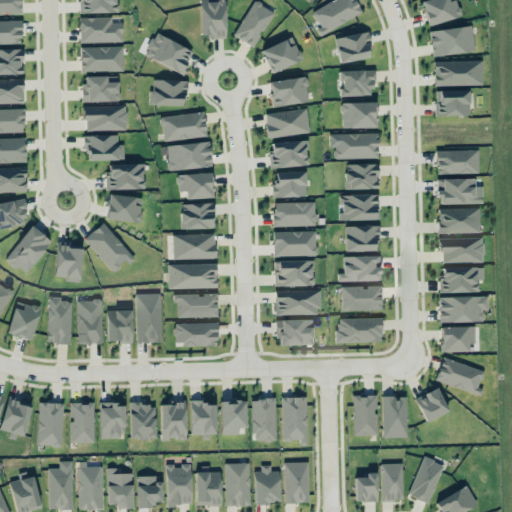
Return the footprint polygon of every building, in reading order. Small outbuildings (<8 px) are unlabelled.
[(0,0),(0,13),(21,13),(20,0),(0,0)] [(224,36),(224,0),(199,0),(199,36),(224,36)] [(253,0),(232,34),(252,46),(273,12),(253,0)] [(361,12),(354,0),(331,0),(310,12),(321,33),(361,12)] [(421,0),(426,24),(460,17),(456,0),(450,0),(448,1),(447,0),(421,0)] [(121,41),(121,21),(111,22),(110,16),(79,17),(79,42),(121,41)] [(428,30),(431,55),(473,51),(471,25),(428,30)] [(192,52),(155,32),(143,54),(181,74),(192,52)] [(366,32),(334,37),(338,62),(370,57),(366,32)] [(260,49),(270,72),(301,59),(292,36),(260,49)] [(121,45),(79,46),(80,71),(122,70),(121,45)] [(0,73),(21,73),(21,48),(0,48),(0,73)] [(433,85),(481,84),(480,59),(433,61),(433,85)] [(338,70),(338,80),(339,80),(340,95),(372,94),(372,69),(338,70)] [(81,76),(82,101),(117,101),(117,75),(81,76)] [(307,102),(305,77),(269,80),(271,105),(307,102)] [(184,80),(150,79),(149,104),(183,105),(184,80)] [(434,90),(434,115),(468,115),(467,89),(434,90)] [(375,102),(340,102),(341,127),(375,127),(375,102)] [(86,130),(126,129),(125,105),(81,106),(82,119),(85,119),(86,130)] [(263,113),(266,138),(309,132),(305,107),(263,113)] [(0,131),(23,131),(22,108),(0,108),(0,131)] [(162,140),(205,136),(203,111),(160,115),(162,140)] [(377,157),(376,132),(333,133),(334,158),(377,157)] [(123,159),(123,144),(117,144),(116,134),(84,135),(85,160),(123,159)] [(268,141),(269,167),(307,165),(306,140),(268,141)] [(166,144),(167,169),(210,166),(208,141),(166,144)] [(477,173),(476,149),(435,150),(436,173),(477,173)] [(106,189),(143,188),(142,163),(106,163),(106,189)] [(376,163),(344,164),(344,188),(377,188),(376,163)] [(0,191),(25,191),(24,166),(0,166),(0,191)] [(304,170),(271,171),(272,197),(305,196),(304,170)] [(185,198),(212,197),(211,172),(176,173),(177,191),(185,190),(185,198)] [(437,178),(437,203),(473,203),(473,177),(437,178)] [(141,197),(107,193),(105,218),(138,222),(141,197)] [(377,193),(339,194),(339,220),(378,219),(377,193)] [(0,201),(0,227),(26,223),(21,198),(0,201)] [(272,226),(314,225),(314,201),(272,202),(272,226)] [(180,229),(213,228),(212,202),(179,203),(180,229)] [(478,232),(477,207),(436,208),(437,233),(478,232)] [(113,273),(132,255),(101,222),(83,239),(113,273)] [(24,274),(50,240),(30,225),(4,259),(24,274)] [(344,251),(377,250),(376,225),(344,225),(344,251)] [(272,231),(272,256),(315,255),(315,230),(272,231)] [(171,234),(172,259),(214,258),(213,233),(171,234)] [(439,238),(439,262),(482,261),(481,237),(439,238)] [(54,275),(64,276),(64,281),(79,281),(80,244),(55,243),(54,275)] [(379,255),(342,255),(342,273),(337,273),(337,281),(379,280),(379,255)] [(273,286),(313,285),(313,259),(273,260),(273,286)] [(167,288),(215,287),(215,262),(167,263),(167,288)] [(477,291),(477,279),(482,279),(482,266),(438,267),(439,292),(477,291)] [(0,310),(11,290),(0,283),(0,310)] [(381,309),(380,285),(340,286),(340,310),(381,309)] [(318,289),(273,290),(274,315),(319,314),(318,289)] [(159,292),(134,293),(135,342),(160,341),(159,292)] [(216,293),(175,293),(175,317),(216,316),(216,293)] [(438,296),(438,321),(482,321),(482,309),(486,309),(486,295),(438,296)] [(45,342),(68,343),(70,298),(47,298),(45,342)] [(76,343),(101,343),(100,299),(76,299),(76,343)] [(39,307),(16,300),(5,333),(29,340),(39,307)] [(130,309),(105,310),(106,342),(131,341),(130,309)] [(336,342),(381,341),(380,317),(335,318),(336,342)] [(310,318),(276,319),(276,345),(311,344),(310,318)] [(216,344),(216,322),(174,322),(174,345),(216,344)] [(473,326),(440,326),(440,351),(467,351),(467,343),(473,343),(473,326)] [(483,371),(442,356),(434,379),(479,395),(482,388),(477,386),(483,371)] [(424,421),(447,411),(437,388),(414,397),(424,421)] [(352,395),(352,434),(376,434),(375,394),(352,395)] [(406,436),(405,397),(392,397),(392,395),(381,395),(382,437),(406,436)] [(280,397),(281,440),(298,439),(299,444),(306,444),(304,396),(280,397)] [(0,429),(9,431),(8,435),(22,438),(30,403),(6,398),(0,422),(0,429)] [(251,398),(252,441),(274,441),(274,398),(251,398)] [(219,400),(220,434),(237,434),(237,427),(245,427),(244,400),(219,400)] [(185,438),(184,401),(159,401),(160,439),(185,438)] [(214,401),(189,402),(189,435),(214,435),(214,401)] [(62,402),(38,402),(36,445),(60,445),(62,402)] [(92,402),(69,402),(70,442),(93,442),(92,402)] [(123,402),(98,402),(99,436),(124,436),(123,402)] [(129,438),(154,438),(153,403),(128,403),(129,438)] [(407,495),(428,502),(442,463),(422,456),(407,495)] [(47,468),(48,509),(72,508),(71,460),(58,460),(58,467),(47,468)] [(102,508),(101,466),(85,466),(85,461),(77,461),(78,509),(102,508)] [(306,461),(282,462),(283,502),(307,502),(306,461)] [(248,504),(248,462),(223,463),(224,505),(248,504)] [(401,462),(380,463),(381,500),(402,499),(401,462)] [(165,505),(190,504),(189,463),(180,463),(180,464),(164,465),(165,505)] [(107,507),(131,506),(130,472),(116,472),(116,467),(106,467),(107,507)] [(253,503),(278,502),(278,470),(270,470),(270,467),(252,467),(253,503)] [(194,469),(195,505),(220,504),(219,471),(207,471),(207,468),(194,469)] [(353,477),(354,501),(376,500),(375,472),(365,472),(365,476),(353,477)] [(33,475),(25,477),(25,475),(8,479),(14,511),(24,511),(40,509),(33,475)] [(135,476),(136,507),(152,507),(152,501),(160,501),(159,475),(135,476)] [(439,511),(462,511),(476,506),(466,486),(434,500),(439,511)] [(0,511),(8,511),(0,492),(0,511)]
